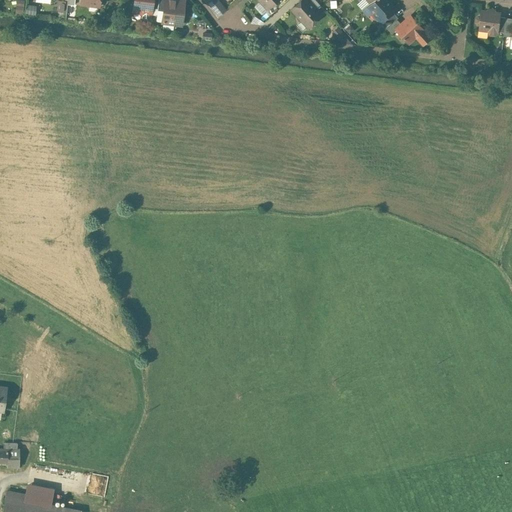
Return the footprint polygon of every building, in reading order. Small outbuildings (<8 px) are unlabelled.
[(135,0),(134,8),(142,9),(141,18),(151,19),(152,8),(152,0),(135,0)] [(165,0),(164,10),(163,21),(182,23),(184,0),(165,0)] [(221,0),(205,0),(219,16),(229,9),(221,0)] [(300,0),(292,8),(308,26),(321,13),(309,0),(300,0)] [(373,0),(368,5),(382,21),(394,11),(396,8),(388,0),(385,0),(386,0),(385,0),(373,0)] [(501,13),(483,10),(482,15),(479,15),(477,17),(477,21),(478,23),(481,23),(480,28),(489,30),(491,33),(495,33),(498,31),(500,16),(501,13)] [(382,21),(380,23),(386,29),(388,27),(397,18),(399,17),(394,11),(382,21)] [(402,24),(397,28),(398,28),(410,42),(417,35),(424,43),(432,37),(412,15),(402,24)] [(506,17),(500,16),(498,31),(505,32),(506,17)] [(397,18),(388,27),(393,33),(398,28),(397,28),(402,24),(397,18)] [(347,34),(339,25),(335,29),(343,38),(347,34)] [(0,461),(7,462),(7,466),(20,466),(20,448),(17,448),(4,448),(0,448),(0,461)] [(86,486),(86,475),(66,475),(66,479),(60,479),(60,485),(59,485),(86,486)] [(80,511),(81,510),(24,499),(25,494),(7,490),(2,511),(80,511)]
